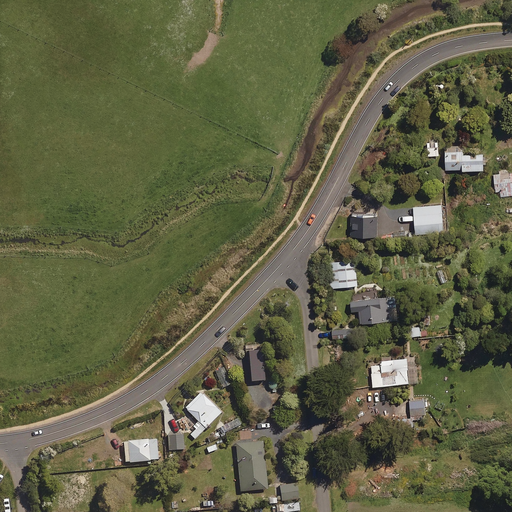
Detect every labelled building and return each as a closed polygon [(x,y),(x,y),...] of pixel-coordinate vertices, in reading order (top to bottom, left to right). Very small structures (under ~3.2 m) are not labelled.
[(437,141),(426,141),(426,156),(437,155),(437,141)] [(461,145),(449,145),(449,151),(443,151),(444,169),(458,169),(458,170),(481,170),(481,153),(462,153),(461,145)] [(511,173),(508,174),(508,170),(498,171),(499,174),(493,174),(494,192),(500,191),(501,196),(511,195),(511,173)] [(442,235),(440,205),(413,206),(414,236),(442,235)] [(376,216),(351,216),(351,236),(376,236),(376,216)] [(356,285),(354,260),(327,262),(329,288),(356,285)] [(396,320),(394,296),(349,301),(349,311),(358,310),(359,323),(396,320)] [(420,335),(419,326),(410,326),(411,336),(420,335)] [(408,383),(405,358),(379,361),(379,365),(370,365),(372,387),(408,383)] [(231,384),(224,367),(216,370),(223,387),(231,384)] [(222,412),(203,392),(187,407),(200,420),(195,425),(198,428),(192,434),(196,438),(222,412)] [(400,418),(400,426),(413,425),(412,419),(421,419),(421,414),(425,414),(424,399),(409,400),(410,417),(400,418)] [(242,423),(239,417),(228,423),(232,429),(242,423)] [(185,449),(184,435),(170,435),(170,449),(185,449)] [(163,440),(155,441),(156,456),(163,456),(163,440)] [(266,489),(261,441),(235,443),(239,491),(266,489)] [(216,443),(207,447),(210,453),(219,449),(216,443)] [(297,498),(296,484),(278,486),(280,500),(297,498)] [(283,511),(298,511),(298,503),(278,505),(278,511),(283,511)]
